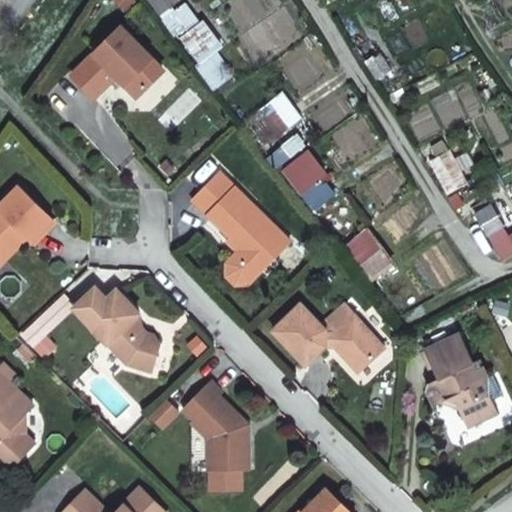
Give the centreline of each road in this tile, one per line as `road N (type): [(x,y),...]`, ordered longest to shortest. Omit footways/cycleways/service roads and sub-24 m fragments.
road 1 (residential): [(400,511),(0,90)]
road 2 (track): [(511,265),(488,265),(474,255),(313,0)]
